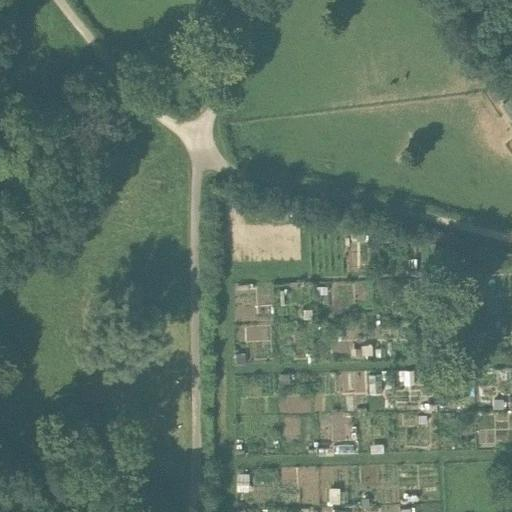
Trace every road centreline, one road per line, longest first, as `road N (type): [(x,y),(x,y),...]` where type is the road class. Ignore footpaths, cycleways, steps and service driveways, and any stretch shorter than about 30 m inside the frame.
road 1 (track): [(197,142),(192,511)]
road 2 (track): [(511,242),(404,216),(197,142)]
road 3 (track): [(197,142),(168,126),(58,0)]
road 4 (track): [(251,0),(197,142)]
